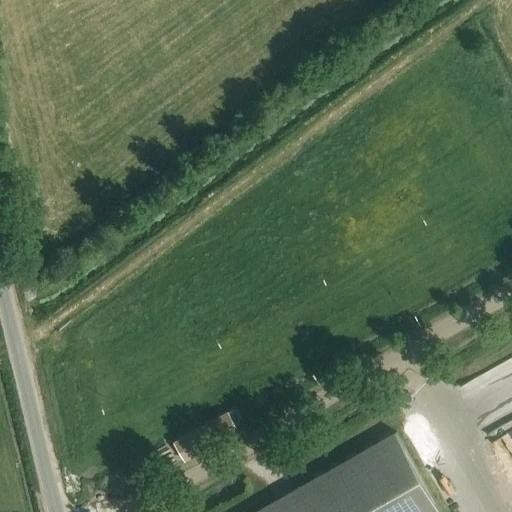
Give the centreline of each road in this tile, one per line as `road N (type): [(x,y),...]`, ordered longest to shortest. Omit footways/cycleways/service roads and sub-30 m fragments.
road 1 (track): [(15,353),(477,0)]
road 2 (track): [(138,511),(511,293)]
road 3 (unclassified): [(0,288),(54,511)]
